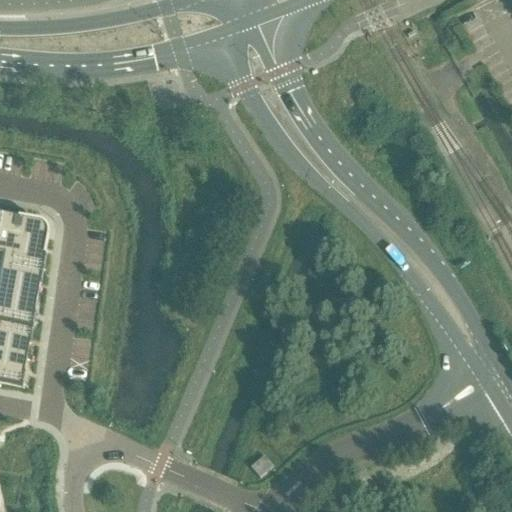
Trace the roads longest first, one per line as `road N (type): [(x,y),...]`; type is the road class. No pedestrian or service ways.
road 1 (tertiary): [(232,35),(258,111),(491,376)]
road 2 (tertiary): [(491,376),(481,338),(439,268),(330,148),(292,91),(266,21)]
road 3 (residential): [(0,187),(75,201),(41,416),(91,436)]
road 4 (residential): [(272,511),(325,458),(422,421),(491,376)]
road 5 (secondary): [(0,64),(125,63),(232,35)]
road 6 (secondary): [(200,0),(121,20),(0,28)]
road 7 (residential): [(91,436),(257,511)]
